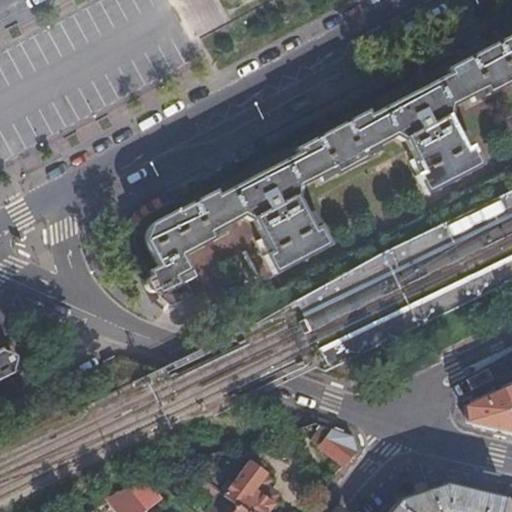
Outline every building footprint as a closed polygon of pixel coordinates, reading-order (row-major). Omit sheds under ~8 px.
[(154,290),(156,294),(176,284),(176,283),(190,276),(179,255),(210,238),(224,230),(222,224),(239,215),(249,220),(250,220),(259,236),(254,240),(263,254),(261,255),(271,273),(326,244),(316,226),(315,226),(308,212),(303,214),(293,197),(296,196),(296,185),(315,175),(317,181),(377,150),(375,145),(391,135),(399,140),(401,140),(411,157),(406,160),(414,175),(414,176),(423,193),(478,164),(468,147),(467,147),(460,132),(455,135),(446,117),(447,116),(448,106),(466,96),(469,101),(483,94),(484,94),(511,79),(511,32),(478,50),(477,51),(443,69),(446,74),(366,116),(363,111),(325,131),(292,148),(294,153),(215,196),(212,191),(174,210),(168,201),(144,214),(142,215),(140,218),(138,219),(137,221),(136,222),(135,224),(134,226),(133,228),(133,230),(132,232),(131,234),(131,236),(131,238),(131,240),(131,242),(132,245),(133,247),(145,272),(147,275),(146,276),(145,277),(144,278),(143,280),(143,281),(142,283),(143,285),(144,287),(145,288),(146,289),(148,290),(150,291),(152,291),(153,290),(154,290)] [(510,185),(511,183),(511,163),(501,169),(510,185)] [(176,284),(156,294),(158,297),(167,302),(185,294),(183,290),(194,284),(190,276),(176,283),(176,284)] [(0,378),(12,372),(9,367),(10,366),(11,365),(12,364),(13,362),(13,361),(13,360),(13,358),(13,357),(13,356),(12,354),(10,353),(9,352),(8,351),(6,351),(4,351),(3,351),(2,352),(0,348),(0,378)] [(465,422),(511,433),(511,382),(464,405),(465,422)] [(351,436),(318,424),(307,438),(341,464),(354,450),(351,436)] [(185,469),(213,490),(222,477),(211,464),(216,463),(213,452),(177,463),(185,469)] [(252,492),(262,479),(263,476),(245,462),(220,495),(242,511),(265,511),(271,506),(268,504),(252,492)] [(178,478),(185,469),(177,463),(165,469),(177,479),(178,478)] [(213,490),(185,469),(178,478),(212,504),(206,511),(242,511),(220,495),(213,490)] [(145,478),(103,498),(112,511),(140,511),(160,498),(145,478)] [(252,492),(268,504),(274,496),(262,487),(266,482),(262,479),(252,492)] [(395,498),(383,511),(497,511),(501,497),(443,484),(429,488),(415,492),(395,498)] [(511,511),(511,499),(501,497),(497,511),(511,511)]
